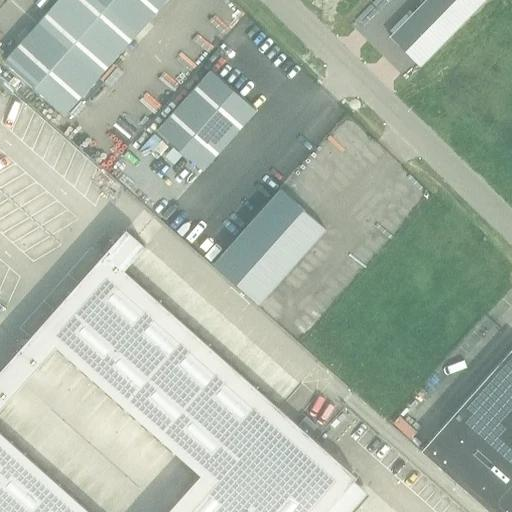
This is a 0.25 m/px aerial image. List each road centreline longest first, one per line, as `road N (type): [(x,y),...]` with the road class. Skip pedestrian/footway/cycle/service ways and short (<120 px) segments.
road 1 (unknown): [(464,511),(101,210)]
road 2 (residential): [(276,0),(511,228)]
